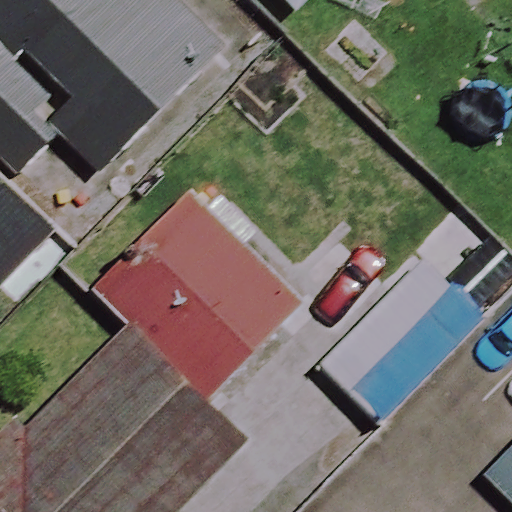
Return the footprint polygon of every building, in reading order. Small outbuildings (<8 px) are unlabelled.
[(243,53),(187,0),(0,0),(0,162),(19,180),(65,133),(117,183),(243,53)] [(289,0),(301,12),(313,0),(289,0)] [(0,297),(56,239),(0,185),(0,297)] [(309,304),(198,194),(99,292),(137,330),(33,434),(15,416),(0,430),(0,511),(180,511),(247,446),(207,406),(309,304)] [(485,318),(430,264),(326,368),(381,423),(485,318)] [(511,471),(498,486),(511,499),(511,471)]
